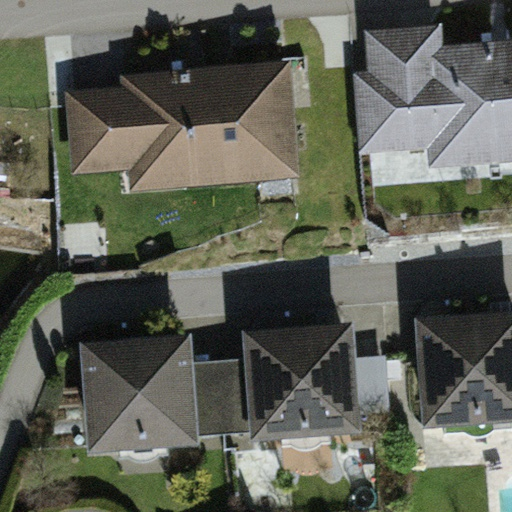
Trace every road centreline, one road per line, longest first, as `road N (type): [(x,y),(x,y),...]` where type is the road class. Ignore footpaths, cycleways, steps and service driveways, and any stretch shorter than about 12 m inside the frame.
road 1 (residential): [(0,448),(35,355),(52,327),(81,307),(511,274)]
road 2 (residential): [(0,12),(150,0)]
